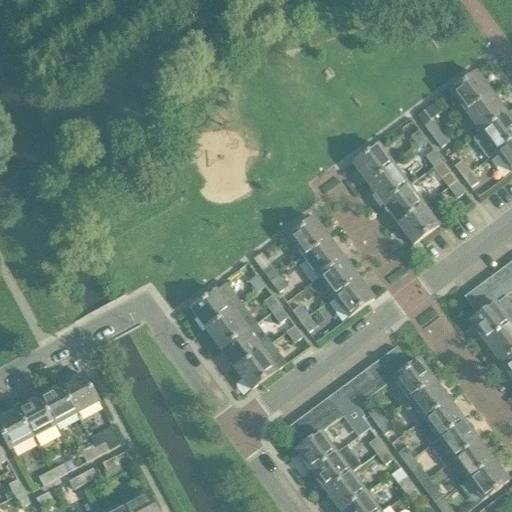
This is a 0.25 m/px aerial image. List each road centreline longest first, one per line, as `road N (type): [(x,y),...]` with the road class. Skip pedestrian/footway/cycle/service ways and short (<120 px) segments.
road 1 (residential): [(511,230),(243,428)]
road 2 (residential): [(0,383),(147,302),(243,428)]
